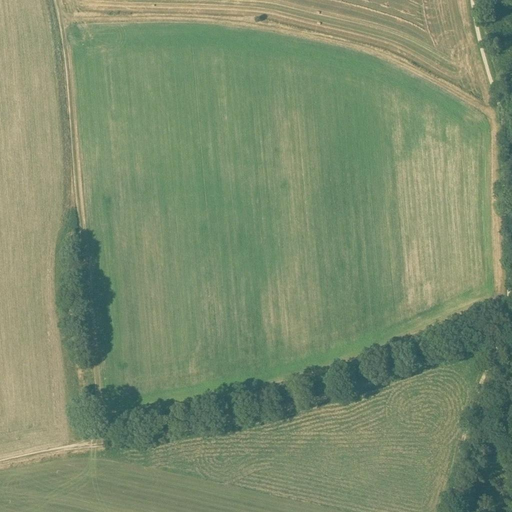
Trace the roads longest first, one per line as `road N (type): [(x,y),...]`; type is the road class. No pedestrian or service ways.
road 1 (track): [(511,323),(308,399),(0,464)]
road 2 (track): [(58,17),(205,18),(319,33),(407,64),(501,116)]
road 3 (track): [(52,0),(95,445)]
